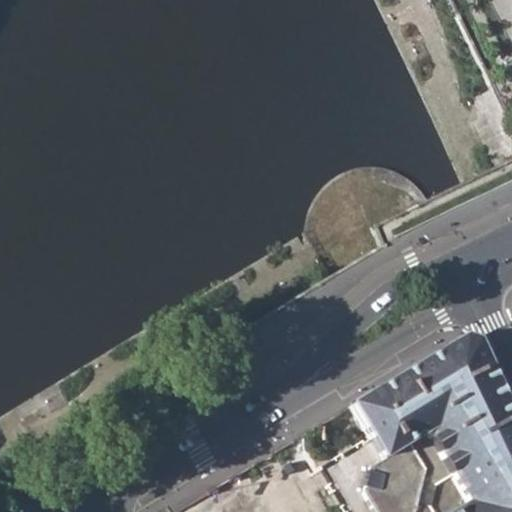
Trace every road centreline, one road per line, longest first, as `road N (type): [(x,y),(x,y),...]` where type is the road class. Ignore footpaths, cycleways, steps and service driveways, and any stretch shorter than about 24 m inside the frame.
road 1 (secondary): [(485,250),(394,289),(267,407)]
road 2 (secondary): [(267,407),(478,290)]
road 3 (secondary): [(267,407),(89,511)]
